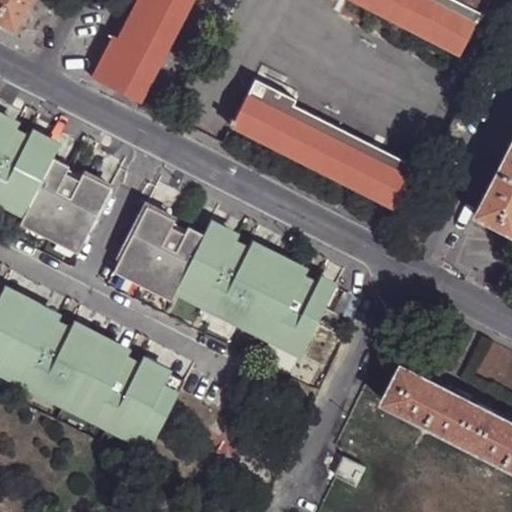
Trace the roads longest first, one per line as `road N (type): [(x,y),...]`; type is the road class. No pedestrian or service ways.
road 1 (residential): [(33,82),(403,268)]
road 2 (unclassified): [(280,511),(403,268)]
road 3 (residential): [(403,268),(511,324)]
